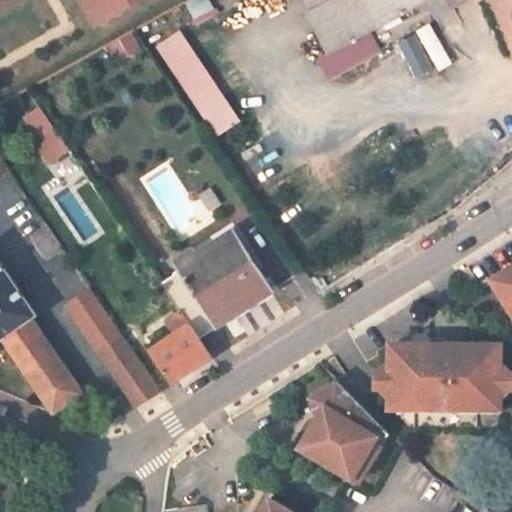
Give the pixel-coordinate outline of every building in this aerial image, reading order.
[(91,0),(86,0),(82,3),(94,23),(102,19),(91,0)] [(91,0),(102,19),(104,21),(140,0),(91,0)] [(511,0),(299,0),(329,54),(319,59),(331,79),(379,53),(368,33),(426,2),(434,18),(467,0),(511,0)] [(418,79),(451,61),(431,24),(397,43),(418,79)] [(52,163),(70,151),(58,134),(40,146),(52,163)] [(0,155),(0,175),(9,169),(0,155)] [(48,262),(65,250),(48,225),(30,237),(48,262)] [(175,262),(181,271),(237,235),(234,229),(196,254),(194,250),(175,262)] [(181,271),(161,284),(180,311),(199,339),(273,291),(237,235),(181,271)] [(0,341),(2,340),(54,414),(83,393),(32,320),(36,316),(0,263),(0,341)] [(511,269),(511,270),(511,271),(511,275),(496,286),(511,310),(511,269)] [(496,286),(511,275),(511,271),(511,270),(493,281),(496,286)] [(136,407),(161,391),(92,290),(69,306),(101,356),(136,407)] [(174,382),(211,357),(199,339),(180,311),(166,321),(176,335),(152,351),(174,382)] [(391,399),(397,404),(396,431),(417,430),(500,431),(500,413),(501,411),(501,399),(511,387),(511,376),(501,365),(501,346),(392,346),(392,365),(374,382),(391,399)] [(339,381),(310,399),(319,417),(300,449),(350,478),(356,468),(366,474),(384,445),(377,442),(386,427),(339,381)] [(391,433),(386,427),(377,442),(384,445),(391,433)] [(366,474),(356,468),(350,478),(360,485),(366,474)] [(1,488),(6,506),(19,503),(13,484),(1,488)] [(292,511),(270,499),(262,511),(292,511)]
